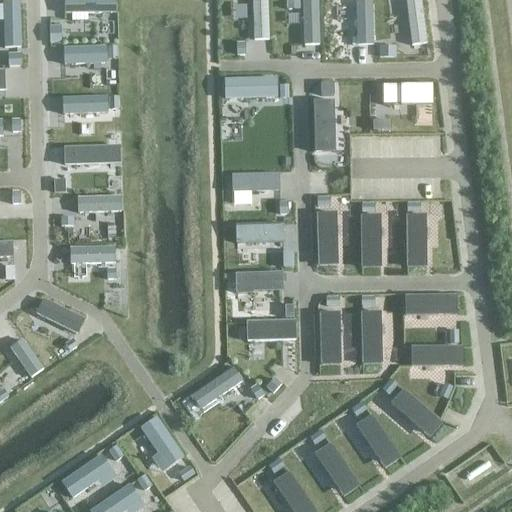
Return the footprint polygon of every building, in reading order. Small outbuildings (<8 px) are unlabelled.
[(116,17),(115,0),(65,0),(66,18),(116,17)] [(270,44),(268,0),(252,0),(254,45),(270,44)] [(428,47),(421,0),(417,0),(406,1),(412,49),(428,47)] [(300,12),(300,4),(288,4),(288,12),(300,12)] [(320,49),(319,4),(304,4),(305,49),(320,49)] [(375,48),(374,5),(358,5),(359,48),(375,48)] [(23,52),(22,6),(4,6),(5,52),(23,52)] [(61,46),(61,29),(51,29),(51,47),(61,46)] [(246,59),(246,45),(237,45),(237,59),(246,59)] [(397,61),(397,49),(380,49),(380,60),(397,61)] [(107,68),(107,50),(64,51),(65,69),(107,68)] [(117,50),(109,50),(109,63),(117,63),(117,50)] [(22,57),(9,57),(9,70),(22,70),(22,57)] [(279,102),(278,81),(227,82),(227,103),(279,102)] [(334,86),(322,86),(322,100),(334,100),(334,86)] [(435,110),(435,88),(384,89),(384,110),(435,110)] [(289,90),(281,89),(281,103),(289,103),(289,90)] [(109,117),(108,101),(64,102),(64,118),(109,117)] [(336,156),(336,106),(326,106),(315,106),(315,156),(336,156)] [(21,123),(12,123),(12,137),(21,136),(21,123)] [(391,134),(391,124),(374,124),(374,135),(391,134)] [(121,170),(120,150),(65,151),(66,171),(121,170)] [(280,195),(280,177),(233,179),(233,197),(280,195)] [(66,197),(66,183),(55,184),(55,197),(66,197)] [(122,217),(122,201),(79,202),(79,217),(122,217)] [(331,210),(330,201),(318,201),(319,210),(331,210)] [(289,218),(289,205),(280,205),(280,218),(289,218)] [(420,216),(420,206),(408,207),(408,216),(420,216)] [(375,216),(375,207),(363,207),(363,216),(375,216)] [(339,270),(338,217),(319,218),(320,271),(339,270)] [(383,273),(382,220),(362,221),(364,273),(383,273)] [(429,272),(427,220),(408,220),(409,273),(429,272)] [(73,230),(73,221),(61,221),(62,230),(73,230)] [(285,247),(285,231),(237,231),(237,247),(285,247)] [(0,263),(15,263),(15,247),(0,247),(0,263)] [(116,268),(116,251),(71,252),(71,269),(116,268)] [(294,274),(294,255),(284,255),(285,274),(294,274)] [(16,271),(6,271),(7,285),(16,284),(16,271)] [(116,284),(116,272),(108,273),(108,284),(116,284)] [(284,297),(284,278),(237,279),(238,299),(284,297)] [(376,309),(375,300),(363,300),(364,309),(376,309)] [(405,319),(458,319),(458,300),(405,300),(405,319)] [(339,310),(339,301),(327,301),(327,310),(339,310)] [(86,324),(44,303),(37,318),(79,339),(86,324)] [(293,322),(293,310),(285,310),(286,322),(293,322)] [(383,370),(382,317),(363,317),(364,370),(383,370)] [(342,370),(340,318),(321,318),(322,371),(342,370)] [(297,346),(296,325),(249,326),(249,347),(297,346)] [(459,335),(450,335),(450,347),(459,347),(459,335)] [(44,373),(23,343),(11,351),(32,382),(44,373)] [(78,350),(73,343),(66,347),(70,355),(78,350)] [(412,352),(413,371),(465,371),(465,351),(412,352)] [(244,387),(235,372),(192,399),(202,414),(244,387)] [(282,388),(274,381),(266,391),(273,397),(282,388)] [(399,390),(392,384),(383,392),(390,399),(399,390)] [(265,399),(258,388),(251,393),(258,404),(265,399)] [(454,392),(446,388),(440,398),(449,402),(454,392)] [(0,406),(9,401),(4,394),(0,395),(0,406)] [(444,429),(405,394),(392,408),(432,443),(444,429)] [(367,414),(362,406),(352,412),(357,420),(367,414)] [(402,464),(374,419),(358,430),(386,474),(402,464)] [(161,478),(185,463),(159,422),(142,433),(158,459),(152,463),(161,478)] [(325,443),(320,435),(310,441),(315,449),(325,443)] [(361,493),(333,449),(317,459),(345,503),(361,493)] [(124,462),(116,450),(109,455),(116,466),(124,462)] [(118,482),(102,459),(62,487),(74,504),(99,486),(103,492),(118,482)] [(285,470),(280,462),(270,468),(275,477),(285,470)] [(469,484),(493,469),(489,462),(465,477),(469,484)] [(183,485),(195,478),(190,470),(179,478),(183,485)] [(314,511),(291,477),(275,487),(291,511),(314,511)] [(153,491),(145,480),(138,484),(145,496),(153,491)] [(145,511),(130,490),(98,511),(145,511)]
